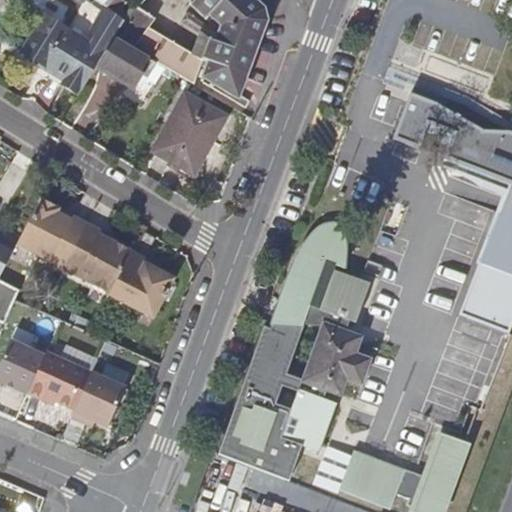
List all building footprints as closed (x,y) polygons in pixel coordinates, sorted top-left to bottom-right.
[(97,66),(106,50),(89,41),(63,26),(75,6),(64,0),(28,0),(25,6),(44,16),(22,53),(66,78),(62,85),(80,95),(97,66)] [(115,37),(125,21),(113,12),(106,7),(96,0),(83,25),(91,38),(109,47),(115,37)] [(112,0),(106,7),(113,12),(122,0),(112,0)] [(208,67),(203,81),(234,93),(261,23),(258,9),(247,0),(195,0),(196,0),(191,6),(207,20),(212,15),(224,26),(216,45),(208,44),(201,64),(208,67)] [(106,50),(97,66),(134,89),(152,59),(115,37),(109,47),(106,50)] [(106,50),(109,47),(91,38),(89,41),(106,50)] [(153,153),(194,174),(226,118),(185,96),(153,153)] [(511,197),(464,318),(511,337),(511,132),(508,131),(484,131),(442,106),(416,96),(399,141),(425,151),(435,126),(460,136),(450,161),(511,185),(511,197)] [(63,269),(85,228),(57,212),(59,209),(41,199),(17,244),(63,269)] [(338,268),(345,271),(346,266),(347,261),(347,256),(347,251),(346,245),(345,240),(343,235),(340,231),(337,229),(333,227),(329,227),(324,228),(320,231),(311,239),(304,249),(297,260),(281,303),(288,309),(272,331),(271,330),(254,375),(282,387),(299,394),(300,392),(304,383),(286,376),(305,326),(325,329),(325,328),(340,332),(344,320),(357,325),(370,290),(334,277),(338,268)] [(131,252),(85,228),(63,269),(109,293),(131,252)] [(146,260),(131,252),(109,293),(108,295),(134,308),(135,305),(154,315),(173,279),(145,263),(146,260)] [(0,281),(0,320),(3,322),(18,291),(0,281)] [(304,383),(300,392),(323,400),(326,391),(341,397),(347,380),(362,386),(371,362),(355,356),(361,340),(340,332),(325,328),(325,329),(305,383),(304,383)] [(44,356),(10,340),(0,362),(0,382),(26,394),(27,393),(44,356)] [(45,352),(44,356),(27,393),(42,400),(44,397),(69,408),(86,371),(45,352)] [(91,373),(86,371),(69,408),(74,410),(91,373)] [(125,388),(91,372),(91,373),(74,410),(71,418),(85,424),(87,419),(107,428),(125,388)] [(223,457),(233,461),(285,480),(298,446),(320,454),(338,406),(323,400),(300,392),(299,394),(292,412),(276,406),(282,387),(254,375),(223,457)] [(340,492),(392,511),(398,496),(409,501),(407,507),(419,511),(442,511),(466,450),(444,442),(428,483),(420,480),(421,477),(355,452),(340,492)] [(285,480),(233,461),(228,475),(307,505),(307,510),(312,511),(335,511),(339,502),(285,480)]
